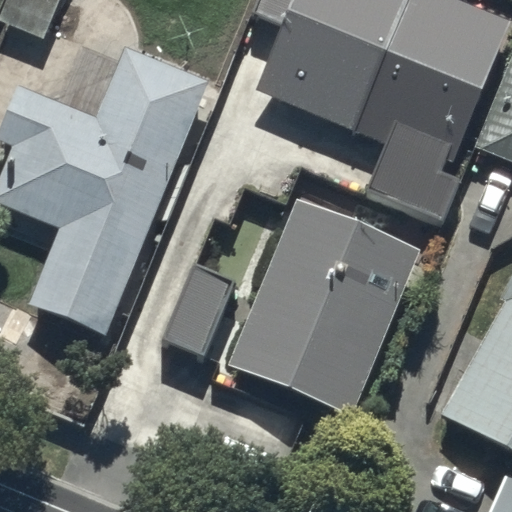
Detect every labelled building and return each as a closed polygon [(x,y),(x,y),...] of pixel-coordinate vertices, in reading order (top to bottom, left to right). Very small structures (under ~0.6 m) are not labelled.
[(9,0),(0,23),(0,27),(44,45),(62,0),(9,0)] [(355,139),(412,0),(261,0),(253,21),(282,33),(255,98),(355,139)] [(511,29),(439,0),(412,0),(355,139),(386,152),(367,199),(442,230),(460,188),(442,180),(447,168),(452,171),(511,29)] [(0,211),(61,236),(30,313),(107,343),(209,90),(125,56),(96,126),(18,94),(0,138),(0,148),(13,154),(0,186),(0,211)] [(511,66),(476,154),(511,169),(511,66)] [(297,208),(229,373),(352,424),(420,258),(297,208)] [(194,273),(164,348),(205,365),(236,290),(194,273)] [(442,422),(511,461),(511,286),(500,308),(506,311),(442,422)] [(496,511),(511,511),(511,485),(508,484),(496,511)]
